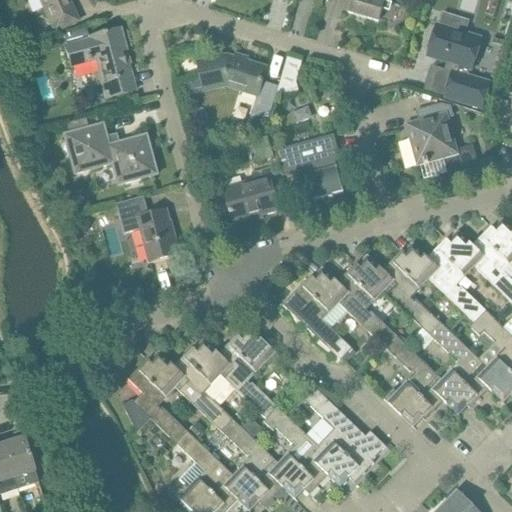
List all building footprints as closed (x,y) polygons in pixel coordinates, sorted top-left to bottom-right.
[(25,0),(26,0),(25,0),(38,0),(54,33),(77,22),(67,0),(25,0)] [(351,0),(347,13),(378,23),(384,3),(389,4),(390,0),(351,0)] [(481,40),(447,29),(437,26),(427,56),(458,66),(456,74),(452,73),(445,98),(481,109),(489,84),(468,77),(470,70),(472,70),(481,40)] [(105,100),(134,92),(118,30),(89,38),(89,41),(64,48),(70,68),(95,61),(105,100)] [(227,56),(197,63),(204,92),(226,87),(257,97),(250,119),(269,118),(278,86),(262,81),(266,68),(248,63),(234,58),(227,56)] [(302,63),(287,59),(277,95),(300,94),(296,83),(302,63)] [(453,153),(447,130),(444,119),(452,117),(449,105),(441,105),(417,112),(420,125),(410,128),(413,140),(409,141),(416,167),(444,160),(448,172),(476,165),(471,148),(453,153)] [(103,125),(65,136),(75,175),(113,164),(119,186),(157,175),(147,136),(109,147),(103,125)] [(333,136),(312,142),(276,152),(283,177),(305,171),(306,175),(304,176),(311,201),(343,192),(336,167),(334,168),(333,163),(340,161),(333,136)] [(255,144),(260,161),(271,158),(266,141),(255,144)] [(255,181),(223,189),(233,224),(249,220),(262,216),(279,212),(279,215),(290,212),(284,190),(273,193),(267,170),(253,174),(255,181)] [(140,230),(149,264),(179,256),(172,229),(171,229),(165,210),(148,215),(143,198),(116,205),(124,235),(140,230)] [(477,271),(511,304),(511,281),(505,275),(504,277),(501,274),(511,262),(511,229),(502,220),(493,229),(491,227),(472,246),(474,248),(474,249),(487,261),(477,271)] [(429,261),(442,273),(432,283),(447,298),(466,316),(477,304),(460,288),(459,289),(456,286),(474,268),(477,271),(487,261),(474,249),(474,248),(472,246),(457,232),(448,242),(447,241),(446,239),(436,250),(438,252),(429,261)] [(429,261),(427,259),(412,244),(403,254),(401,252),(391,262),(393,264),(384,273),(396,286),(387,296),(429,336),(441,324),(415,300),(414,302),(411,299),(429,280),(432,283),(442,273),(429,261)] [(342,308),(346,311),(385,349),(396,337),(370,312),(369,314),(366,311),(384,293),(387,296),(396,286),(384,273),(367,257),(358,266),(355,264),(337,283),(341,287),(341,288),(352,298),(342,308)] [(352,298),(341,288),(341,287),(337,283),(322,269),(313,278),(310,276),(282,306),(340,361),(351,349),(330,328),(346,311),(342,308),(352,298)] [(511,338),(503,329),(486,312),(474,324),(470,328),(479,337),(483,333),(500,349),(502,347),(504,350),(486,368),(483,365),(474,375),(487,388),(486,388),(503,404),(511,395),(511,338)] [(511,319),(503,329),(511,338),(511,319)] [(483,365),(447,331),(441,324),(429,336),(455,361),(456,359),(460,362),(442,381),(438,378),(429,388),(442,400),(441,400),(458,417),(467,407),(470,409),(480,399),(478,397),(486,388),(487,388),(474,375),(483,365)] [(230,386),(257,412),(266,421),(277,409),(252,384),(250,386),(247,383),(265,364),(269,368),(279,357),(249,328),(239,338),(237,336),(227,346),(229,348),(221,357),(223,359),(222,359),(233,370),(224,380),(230,386)] [(433,409),(441,400),(442,400),(429,388),(438,378),(396,337),(385,349),(410,373),(412,372),(415,374),(397,393),(393,389),(383,400),(413,429),(422,419),(425,422),(435,411),(433,409)] [(176,369),(175,370),(188,382),(179,392),(212,424),(221,433),(232,421),(213,402),(230,386),(224,380),(233,370),(222,359),(223,359),(221,357),(204,341),(195,350),(192,348),(182,358),(184,360),(176,369)] [(121,406),(121,407),(132,436),(148,419),(176,445),(187,433),(162,408),(160,410),(157,407),(175,389),(179,392),(188,382),(175,370),(176,369),(159,353),(150,362),(147,360),(128,380),(142,394),(133,404),(132,402),(121,406)] [(307,395),(302,400),(311,408),(323,419),(334,431),(318,448),(320,449),(310,459),(323,472),(324,473),(328,477),(340,488),(349,479),(354,484),(373,464),(371,462),(385,447),(370,433),(370,432),(365,437),(334,408),(328,402),(322,396),(314,388),(307,395)] [(328,477),(324,473),(323,472),(310,459),(320,449),(277,409),(266,421),(291,445),(293,443),(296,446),(278,465),(275,461),(265,471),(278,484),(277,484),(294,500),(304,491),(309,496),(328,477)] [(232,421),(221,433),(246,457),(248,456),(251,458),(233,477),(230,474),(220,484),(231,494),(230,494),(237,501),(248,511),(249,511),(259,503),(261,505),(271,495),(269,493),(277,484),(278,484),(265,471),(275,461),(232,421)] [(37,483),(21,432),(12,435),(14,441),(2,445),(12,479),(16,490),(37,483)] [(184,485),(174,496),(191,511),(226,511),(237,501),(230,494),(231,494),(220,484),(230,474),(196,441),(195,440),(188,433),(187,433),(176,445),(195,464),(179,481),(184,485)] [(0,494),(16,490),(12,479),(2,445),(0,445),(0,494)] [(458,492),(438,511),(478,511),(473,506),(458,492)]
